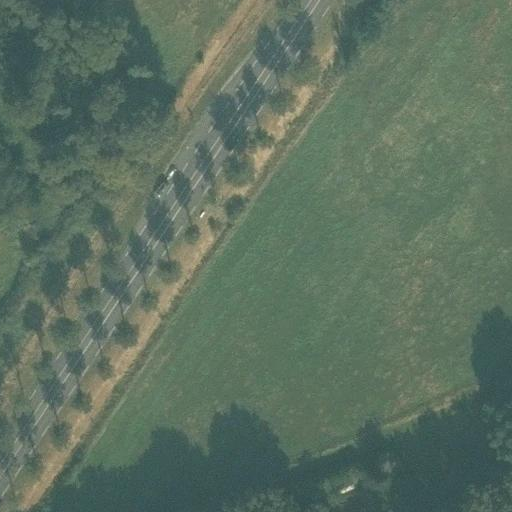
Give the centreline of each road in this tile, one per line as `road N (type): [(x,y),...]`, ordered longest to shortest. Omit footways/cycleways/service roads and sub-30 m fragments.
road 1 (primary): [(0,471),(315,0)]
road 2 (track): [(511,380),(286,472)]
